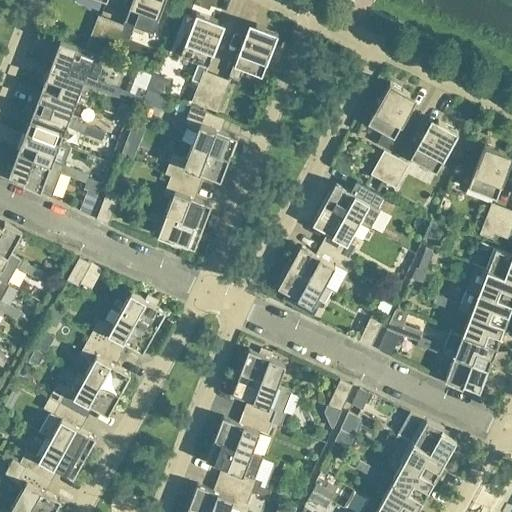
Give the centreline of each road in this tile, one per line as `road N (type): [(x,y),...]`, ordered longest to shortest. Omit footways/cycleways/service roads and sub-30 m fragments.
road 1 (residential): [(309,15),(202,290)]
road 2 (residential): [(238,307),(379,48)]
road 3 (residential): [(502,429),(238,307)]
road 4 (residential): [(202,290),(81,511)]
road 5 (residential): [(202,290),(0,197)]
road 6 (residential): [(158,511),(238,307)]
road 7 (residential): [(511,110),(379,48)]
